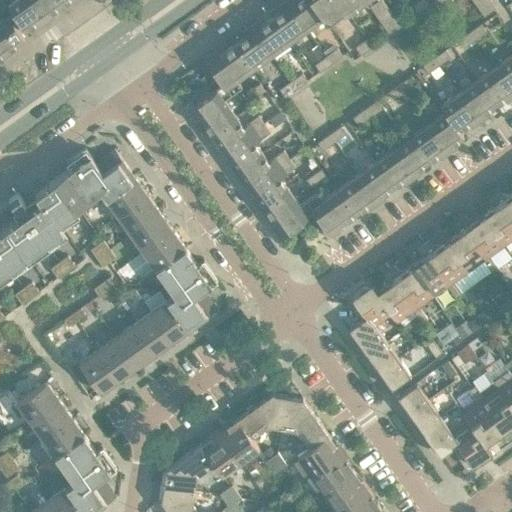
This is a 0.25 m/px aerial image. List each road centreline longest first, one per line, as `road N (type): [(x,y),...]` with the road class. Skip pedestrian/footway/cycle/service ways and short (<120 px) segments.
road 1 (residential): [(120,100),(281,321)]
road 2 (residential): [(300,306),(143,84)]
road 3 (residential): [(300,306),(511,153)]
road 4 (residential): [(281,321),(148,420),(130,511)]
road 5 (residential): [(309,339),(435,511)]
road 6 (residential): [(0,185),(120,100)]
road 7 (residential): [(143,84),(240,0)]
